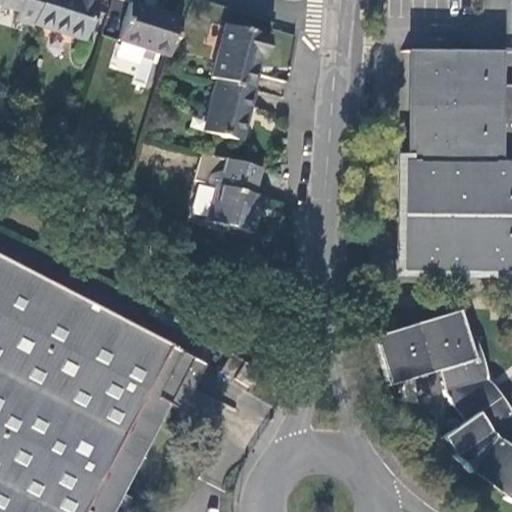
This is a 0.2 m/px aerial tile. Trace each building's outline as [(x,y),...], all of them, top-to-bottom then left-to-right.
[(0,0),(0,4),(16,10),(13,18),(31,24),(38,0),(0,0)] [(38,0),(31,24),(82,40),(95,0),(38,0)] [(128,5),(116,42),(166,59),(178,21),(128,5)] [(222,26),(209,79),(215,80),(250,90),(258,60),(261,61),(267,38),(222,26)] [(511,85),(491,86),(491,52),(471,52),(411,51),(410,162),(399,161),(399,204),(402,204),(402,221),(398,221),(398,269),(459,270),(511,270),(511,85)] [(215,80),(201,133),(241,143),(255,91),(250,90),(215,80)] [(258,170),(199,155),(192,180),(213,186),(204,221),(252,234),(258,208),(260,208),(263,199),(252,196),(258,170)] [(114,511),(194,361),(0,258),(0,511),(114,511)] [(511,426),(505,421),(479,384),(465,340),(457,312),(372,340),(385,387),(440,371),(445,390),(442,392),(450,408),(454,406),(463,421),(443,437),(455,455),(453,458),(469,475),(472,471),(505,496),(503,500),(511,504),(511,426)] [(511,416),(486,380),(473,338),(469,339),(465,340),(479,384),(505,421),(511,426),(511,416)] [(231,355),(221,372),(231,378),(241,361),(231,355)] [(245,364),(235,379),(250,388),(260,373),(245,364)]
